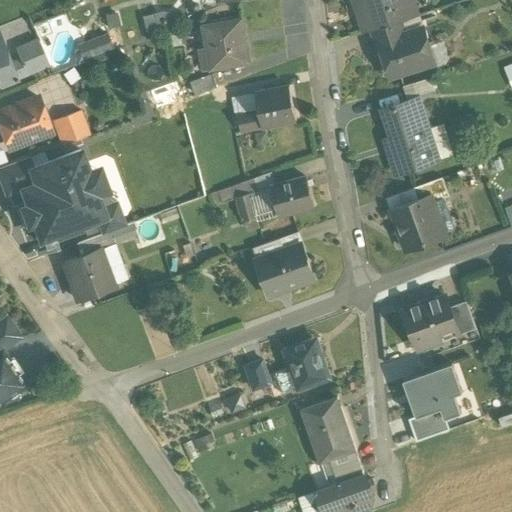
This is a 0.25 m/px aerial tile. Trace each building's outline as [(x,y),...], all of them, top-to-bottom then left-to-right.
[(413,0),(354,0),(355,4),(362,2),(365,11),(362,12),(368,32),(372,30),(402,21),(419,15),(413,0)] [(177,24),(175,14),(164,12),(143,19),(145,33),(150,34),(150,36),(177,24)] [(236,21),(204,26),(208,49),(214,48),(217,70),(249,65),(245,45),(240,46),(236,21)] [(402,21),(372,30),(377,43),(406,34),(406,33),(402,21)] [(406,34),(377,43),(379,51),(384,53),(392,78),(426,67),(421,52),(430,49),(423,27),(406,33),(406,34)] [(84,59),(114,47),(107,32),(78,44),(84,59)] [(0,40),(0,85),(1,86),(11,82),(12,79),(13,79),(14,81),(16,81),(15,80),(17,79),(16,78),(16,77),(14,77),(9,63),(0,40)] [(38,40),(16,50),(20,59),(9,63),(14,77),(16,77),(16,78),(48,64),(38,40)] [(213,74),(192,81),(197,95),(218,87),(213,74)] [(426,81),(404,87),(408,99),(429,92),(426,81)] [(289,86),(255,93),(259,111),(262,127),(297,121),(289,86)] [(255,93),(237,97),(240,115),(259,111),(255,93)] [(37,97),(0,110),(0,127),(1,130),(7,128),(13,144),(50,130),(37,97)] [(420,104),(404,109),(402,104),(383,110),(397,151),(390,154),(396,174),(431,162),(426,146),(433,144),(420,104)] [(79,110),(54,119),(63,143),(87,134),(79,110)] [(240,115),(238,116),(241,132),(262,127),(259,111),(240,115)] [(267,128),(253,132),(256,145),(271,140),(267,128)] [(4,148),(0,149),(0,164),(9,161),(4,148)] [(33,168),(30,169),(35,184),(22,189),(40,240),(58,233),(59,238),(82,230),(80,225),(96,219),(104,216),(101,207),(80,151),(33,168)] [(29,157),(0,167),(0,176),(7,194),(22,189),(35,184),(30,169),(33,168),(29,157)] [(443,177),(414,188),(418,201),(432,196),(434,202),(444,198),(450,196),(443,177)] [(306,178),(273,187),(280,211),(280,214),(313,205),(306,178)] [(251,194),(258,191),(254,179),(214,194),(217,203),(237,197),(251,194)] [(280,211),(273,187),(258,191),(251,194),(258,217),(280,211)] [(251,194),(237,197),(244,221),(258,217),(251,194)] [(418,201),(393,210),(407,250),(429,243),(428,240),(441,236),(435,220),(440,219),(434,202),(432,196),(418,201)] [(441,236),(456,229),(444,198),(434,202),(440,219),(435,220),(441,236)] [(117,201),(101,207),(104,216),(96,219),(101,234),(110,231),(126,225),(117,201)] [(101,234),(77,244),(80,254),(100,247),(101,250),(115,244),(110,231),(101,234)] [(281,238),(254,248),(258,259),(285,249),(281,238)] [(56,242),(45,246),(48,254),(59,250),(56,242)] [(258,259),(257,260),(270,296),(315,279),(307,259),(303,260),(298,246),(302,245),(302,244),(285,249),(258,259)] [(80,254),(64,261),(78,299),(114,286),(101,250),(100,247),(80,254)] [(446,295),(405,310),(419,348),(459,333),(450,307),(446,295)] [(467,301),(450,307),(459,333),(477,327),(467,301)] [(6,314),(0,318),(0,352),(1,352),(22,337),(6,314)] [(318,346),(308,350),(306,344),(305,342),(284,350),(290,368),(298,390),(331,378),(319,345),(318,346)] [(8,361),(1,352),(0,352),(0,401),(25,384),(18,375),(19,374),(10,360),(8,361)] [(263,360),(246,366),(254,390),(271,384),(263,360)] [(402,382),(415,417),(440,408),(445,420),(460,414),(454,398),(462,395),(451,364),(402,382)] [(290,368),(275,373),(283,395),(298,390),(290,368)] [(337,398),(301,411),(320,463),(330,459),(356,450),(337,398)] [(445,420),(440,408),(415,417),(407,420),(416,443),(449,431),(445,420)] [(356,450),(330,459),(333,466),(359,457),(356,450)] [(359,457),(333,466),(339,483),(364,474),(359,457)] [(339,483),(317,491),(319,496),(314,506),(324,510),(324,511),(337,511),(366,502),(373,499),(370,492),(376,490),(372,479),(366,481),(364,474),(339,483)] [(369,511),(366,502),(337,511),(369,511)]
